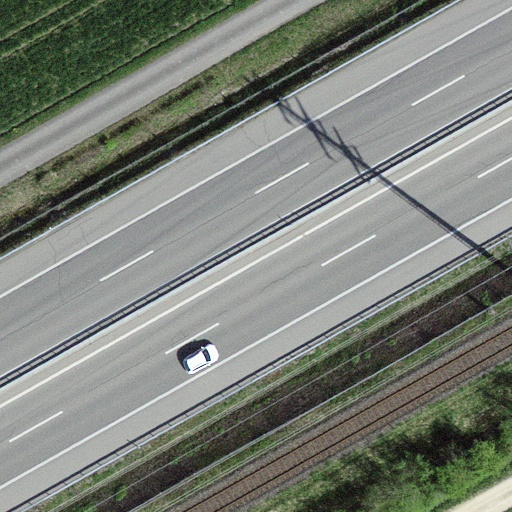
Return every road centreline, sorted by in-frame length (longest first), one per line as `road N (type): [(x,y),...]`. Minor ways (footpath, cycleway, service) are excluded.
road 1 (motorway): [(0,448),(511,159)]
road 2 (motorway): [(511,48),(0,336)]
road 3 (unclassified): [(306,0),(0,174)]
